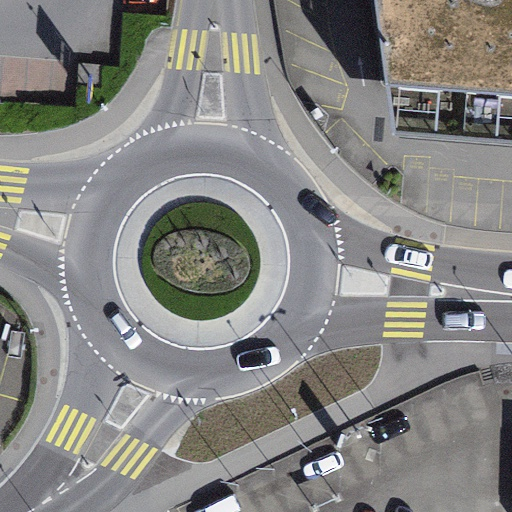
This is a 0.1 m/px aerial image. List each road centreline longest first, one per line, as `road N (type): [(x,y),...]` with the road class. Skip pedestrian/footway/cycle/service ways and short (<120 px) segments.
road 1 (primary): [(149,367),(220,377),(254,366),(304,316),(315,281)]
road 2 (primary): [(511,295),(315,281)]
road 3 (residential): [(149,367),(102,446),(71,483),(30,511)]
road 4 (primary): [(315,281),(315,243),(303,208),(280,178),(212,148)]
road 5 (primary): [(212,148),(171,151),(135,168),(106,197),(89,233)]
road 6 (primary): [(89,233),(90,296),(103,325),(149,367)]
road 7 (residential): [(212,148),(216,0)]
